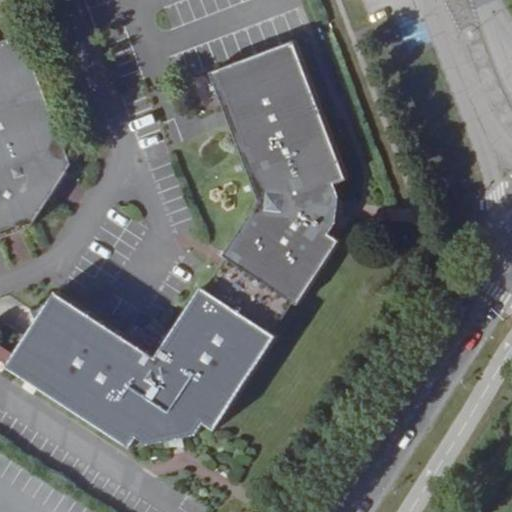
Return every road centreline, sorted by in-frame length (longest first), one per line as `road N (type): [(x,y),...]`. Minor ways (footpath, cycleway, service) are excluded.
road 1 (secondary): [(506,270),(348,511)]
road 2 (unclassified): [(432,0),(492,147)]
road 3 (unclassified): [(492,147),(506,270)]
